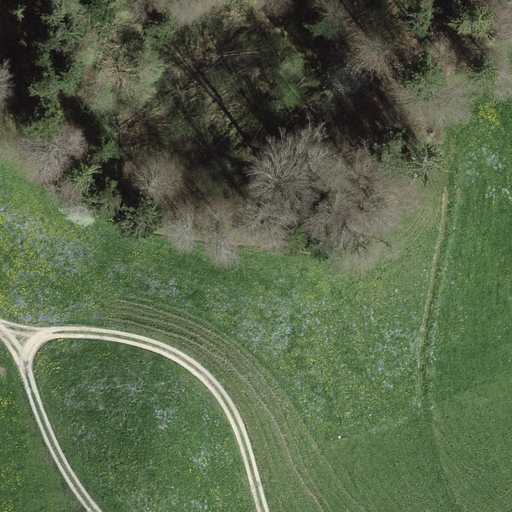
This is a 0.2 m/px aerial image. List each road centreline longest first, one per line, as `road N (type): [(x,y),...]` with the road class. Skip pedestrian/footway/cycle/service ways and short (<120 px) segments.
road 1 (track): [(257,511),(240,435),(202,377),(162,349),(0,323)]
road 2 (track): [(0,332),(73,485),(94,511)]
